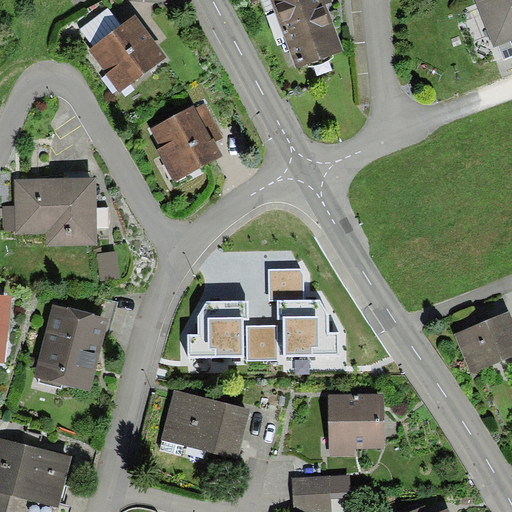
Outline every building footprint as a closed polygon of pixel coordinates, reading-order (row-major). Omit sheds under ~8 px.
[(335,0),(257,0),(289,81),(357,55),(335,0)] [(511,0),(469,0),(491,67),(511,60),(511,0)] [(134,16),(90,49),(121,90),(165,56),(134,16)] [(186,112),(152,132),(183,183),(217,163),(186,112)] [(96,177),(16,180),(17,207),(5,207),(6,228),(19,228),(19,231),(49,230),(49,244),(98,243),(96,177)] [(117,252),(98,254),(101,279),(120,277),(117,252)] [(285,346),(285,356),(339,354),(339,333),(329,334),(328,314),(320,301),(305,301),(304,276),(300,270),(268,270),(268,301),(278,301),(278,318),(285,318),(285,346)] [(10,298),(0,296),(0,362),(3,363),(10,298)] [(199,316),(199,334),(194,334),(188,334),(189,356),(244,355),(243,319),(248,319),(248,301),(207,302),(199,316)] [(110,319),(53,304),(34,378),(91,392),(110,319)] [(511,321),(508,312),(455,335),(471,373),(511,355),(511,321)] [(277,326),(248,327),(248,360),(278,360),(277,326)] [(251,410),(175,392),(163,441),(239,459),(251,410)] [(384,393),(329,395),(330,456),(355,456),(355,450),(385,449),(384,393)] [(71,457),(0,439),(0,511),(9,511),(13,498),(57,510),(71,457)] [(360,475),(292,478),(293,511),(332,511),(331,499),(360,496),(360,475)]
